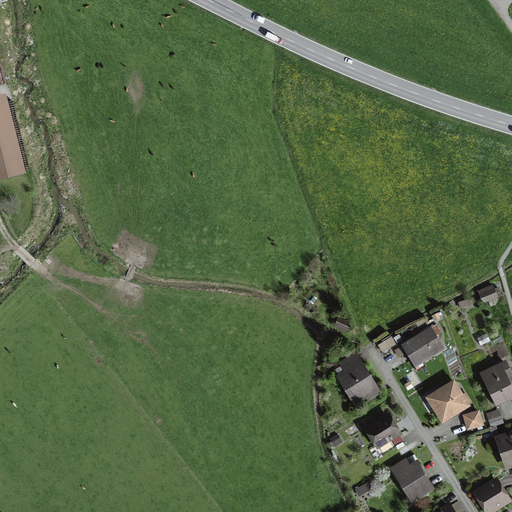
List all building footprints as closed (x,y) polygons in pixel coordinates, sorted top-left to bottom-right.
[(0,176),(20,171),(2,98),(0,98),(0,176)] [(493,285),(480,290),(481,294),(484,302),(501,294),(498,287),(494,289),(493,285)] [(346,330),(349,324),(338,319),(335,326),(346,330)] [(441,332),(436,324),(405,344),(417,364),(443,348),(436,336),(441,332)] [(391,347),(387,340),(379,345),(383,352),(391,347)] [(377,389),(356,355),(342,363),(347,372),(339,377),(354,403),(377,389)] [(511,374),(505,362),(484,373),(494,394),(492,395),(496,403),(511,394),(511,392),(510,389),(511,388),(511,380),(511,379),(507,381),(505,378),(511,374)] [(453,383),(430,398),(443,419),(466,405),(453,383)] [(464,416),(468,429),(482,424),(478,411),(464,416)] [(392,446),(388,440),(398,433),(387,415),(367,428),(383,452),(392,446)] [(501,416),(489,420),(491,427),(503,423),(501,416)] [(511,433),(499,438),(507,462),(511,459),(511,433)] [(392,468),(412,500),(432,487),(416,462),(409,466),(405,460),(392,468)] [(508,500),(496,481),(477,493),(489,511),(508,500)] [(370,482),(363,486),(366,492),(373,487),(370,482)]
